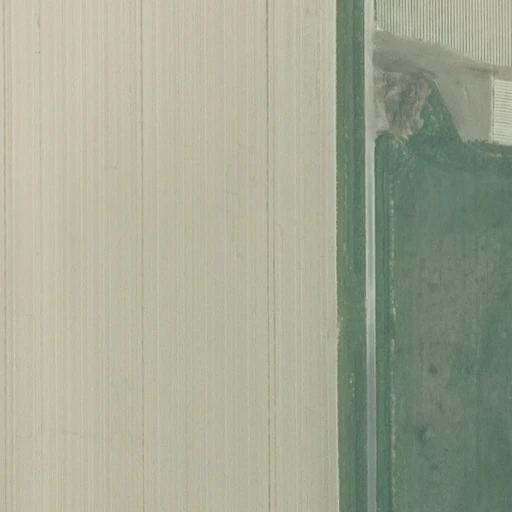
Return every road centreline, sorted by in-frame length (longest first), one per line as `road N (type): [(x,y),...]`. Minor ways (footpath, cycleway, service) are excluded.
road 1 (track): [(369,511),(367,139)]
road 2 (track): [(367,139),(367,0)]
